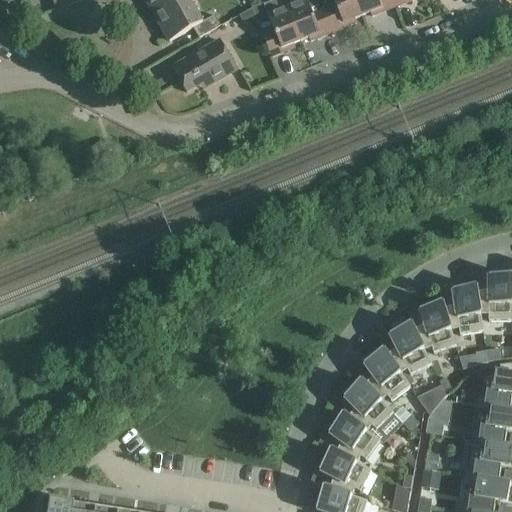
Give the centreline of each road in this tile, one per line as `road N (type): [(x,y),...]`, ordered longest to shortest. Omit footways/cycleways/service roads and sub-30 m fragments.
road 1 (residential): [(113,108),(183,133),(511,5)]
road 2 (residential): [(283,504),(304,409),(350,334),(426,273),(511,243)]
road 3 (residential): [(283,504),(135,486),(107,449)]
road 4 (residential): [(0,86),(46,75),(113,108)]
road 5 (residential): [(113,108),(138,74),(143,41),(125,0)]
